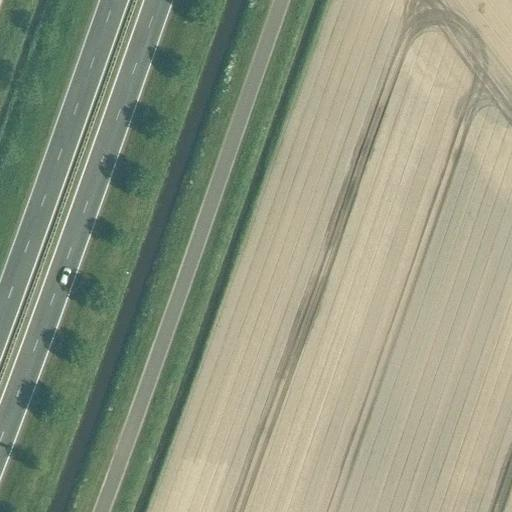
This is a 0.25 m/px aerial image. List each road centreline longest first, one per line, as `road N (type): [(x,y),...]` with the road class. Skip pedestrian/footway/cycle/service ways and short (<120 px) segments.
road 1 (unclassified): [(101,511),(280,0)]
road 2 (trunk): [(0,439),(156,0)]
road 3 (trunk): [(114,0),(0,321)]
